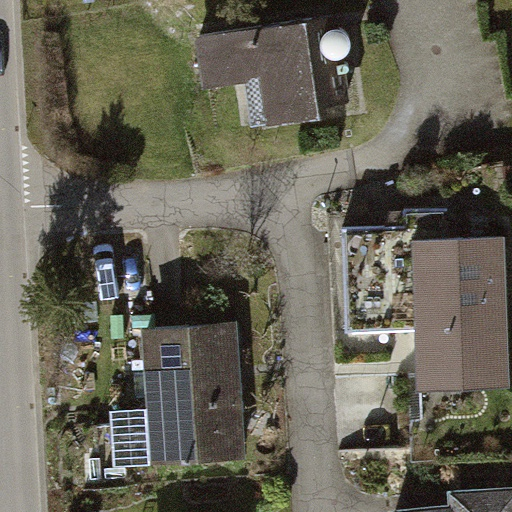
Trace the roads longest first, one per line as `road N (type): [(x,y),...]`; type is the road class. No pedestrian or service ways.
road 1 (residential): [(282,197),(304,267),(317,511)]
road 2 (residential): [(282,197),(453,112),(418,0)]
road 3 (residential): [(0,208),(282,197)]
road 4 (tertiary): [(10,511),(0,296)]
